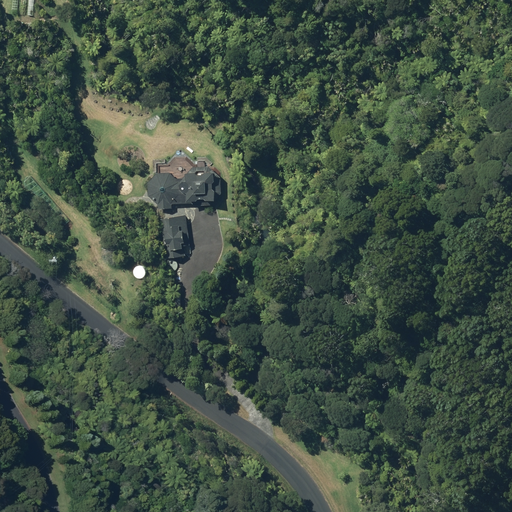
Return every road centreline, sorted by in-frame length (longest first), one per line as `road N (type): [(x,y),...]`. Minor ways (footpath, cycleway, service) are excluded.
road 1 (unclassified): [(320,511),(282,458),(149,367),(0,244)]
road 2 (unclassified): [(0,393),(36,462),(50,511)]
